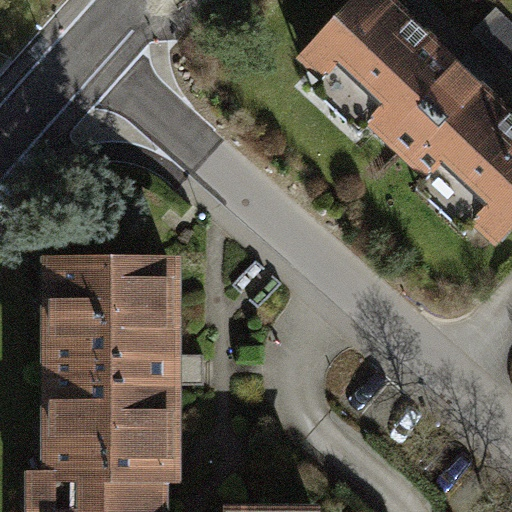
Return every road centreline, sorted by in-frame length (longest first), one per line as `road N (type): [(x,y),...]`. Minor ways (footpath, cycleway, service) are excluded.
road 1 (residential): [(84,50),(511,427)]
road 2 (residential): [(84,50),(0,152)]
